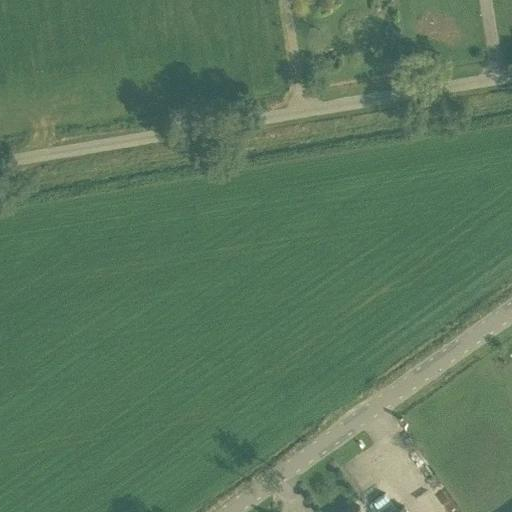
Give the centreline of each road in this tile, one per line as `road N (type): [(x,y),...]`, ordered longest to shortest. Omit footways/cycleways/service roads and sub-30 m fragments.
road 1 (unclassified): [(0,166),(511,77)]
road 2 (tertiary): [(233,511),(511,316)]
